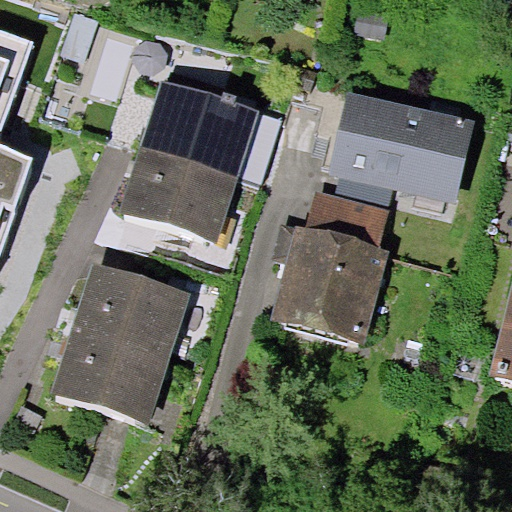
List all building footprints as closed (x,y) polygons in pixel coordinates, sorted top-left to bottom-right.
[(0,94),(36,107),(52,62),(0,43),(0,94)] [(234,145),(242,116),(156,90),(137,155),(235,184),(245,148),(234,145)] [(456,205),(472,138),(350,109),(334,175),(456,205)] [(116,225),(200,250),(211,212),(225,216),(235,184),(137,155),(116,225)] [(0,237),(20,176),(0,169),(0,237)] [(358,355),(382,264),(372,261),(383,217),(316,200),(306,239),(292,235),(287,257),(302,260),(282,336),(358,355)] [(167,324),(175,295),(90,269),(71,333),(168,362),(179,327),(167,324)] [(511,381),(511,289),(490,375),(511,381)] [(50,403),(134,428),(146,390),(159,394),(168,362),(71,333),(50,403)]
